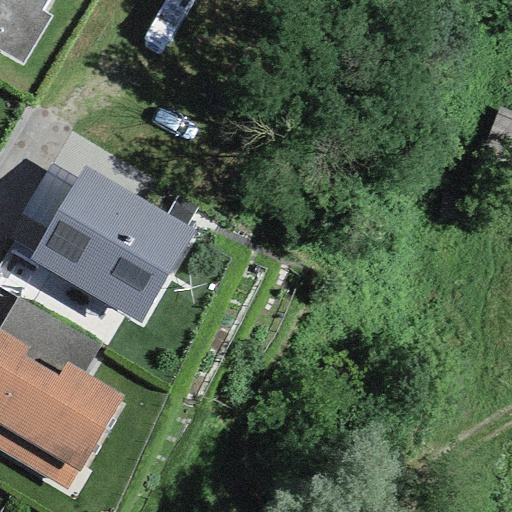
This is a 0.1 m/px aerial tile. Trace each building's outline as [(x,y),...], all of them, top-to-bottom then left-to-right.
[(0,0),(0,52),(24,66),(52,19),(43,12),(49,0),(0,0)] [(8,240),(33,254),(77,179),(49,165),(8,240)] [(193,231),(85,166),(77,179),(33,254),(29,260),(138,325),(193,231)] [(17,299),(0,327),(0,332),(27,349),(23,356),(57,378),(67,364),(83,374),(100,347),(17,299)] [(0,451),(67,491),(123,398),(83,374),(67,364),(57,378),(23,356),(27,349),(0,332),(0,451)]
